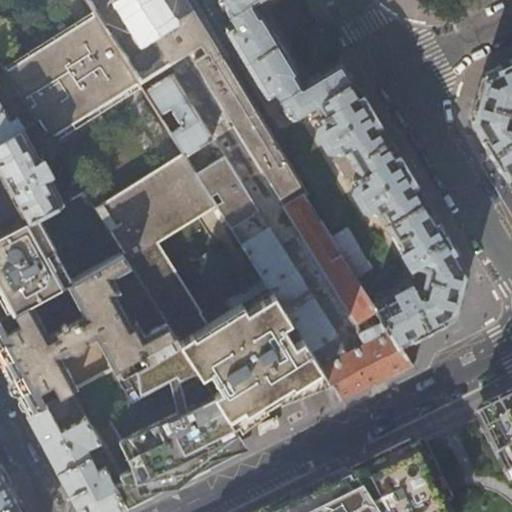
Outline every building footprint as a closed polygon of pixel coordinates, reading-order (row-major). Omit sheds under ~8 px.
[(333,237),(189,0),(85,0),(95,15),(137,81),(193,47),(199,56),(193,59),(278,197),(280,196),(285,205),(283,207),(357,324),(378,311),(373,303),(358,277),(333,237)] [(219,0),(234,24),(225,29),(265,95),(274,91),(291,117),(314,104),(321,116),(317,119),(338,154),(335,161),(346,178),(354,179),(375,214),(380,212),(388,224),(386,225),(412,268),(413,267),(424,270),(420,285),(412,282),(373,303),(378,311),(385,322),(399,345),(400,344),(433,327),(452,317),(466,268),(390,143),(340,59),(301,83),(294,72),(296,70),(288,57),(269,26),(261,13),(259,14),(252,4),(258,0),(219,0)] [(48,137),(137,81),(95,15),(6,71),(36,117),(43,128),(48,137)] [(511,59),(486,72),(478,97),(471,120),(511,188),(511,59)] [(143,90),(182,153),(184,155),(211,138),(170,74),(143,90)] [(0,103),(0,138),(23,125),(16,115),(10,119),(0,103)] [(36,117),(23,125),(0,138),(0,179),(22,221),(34,214),(81,188),(78,182),(56,193),(46,174),(49,173),(40,156),(37,157),(27,138),(43,128),(36,117)] [(188,163),(216,206),(217,207),(219,206),(270,287),(291,321),(302,339),(320,369),(327,379),(340,400),(375,383),(411,365),(399,345),(385,322),(360,335),(364,344),(347,352),(258,211),(259,210),(225,155),(224,155),(221,150),(216,153),(219,158),(202,168),(196,158),(188,163)] [(188,163),(184,155),(182,153),(94,208),(122,252),(131,265),(166,321),(175,334),(180,342),(208,325),(200,313),(201,313),(157,243),(216,206),(188,163)] [(34,214),(22,221),(13,226),(2,232),(0,232),(0,291),(12,313),(13,314),(70,282),(34,214)] [(347,228),(333,237),(358,277),(371,268),(347,228)] [(111,275),(131,265),(122,252),(70,282),(13,314),(0,321),(0,365),(1,368),(25,413),(67,391),(75,387),(60,358),(69,353),(75,353),(83,349),(84,344),(95,339),(111,368),(175,334),(166,321),(143,333),(135,319),(130,322),(129,319),(131,318),(119,294),(116,295),(114,292),(119,289),(111,275)] [(283,326),(291,321),(270,287),(208,325),(180,342),(200,373),(208,368),(219,386),(211,391),(218,402),(227,415),(232,424),(233,423),(273,398),(320,369),(302,339),(294,344),(283,326)] [(200,373),(180,342),(175,334),(111,368),(75,387),(67,391),(98,443),(102,449),(110,461),(131,450),(112,416),(109,403),(165,369),(193,413),(218,402),(211,391),(200,373)] [(89,455),(86,449),(93,445),(98,443),(67,391),(25,413),(29,420),(50,458),(56,471),(89,455)] [(511,393),(484,407),(487,413),(482,414),(483,417),(487,414),(511,464),(511,467),(509,469),(510,471),(511,469),(511,393)] [(511,467),(511,464),(487,414),(483,417),(482,414),(487,413),(484,407),(472,413),(503,477),(511,472),(511,469),(510,471),(509,469),(511,467)] [(247,446),(232,424),(227,415),(145,451),(166,487),(212,463),(247,446)] [(451,502),(420,438),(406,445),(409,450),(413,448),(414,450),(410,452),(436,506),(440,503),(441,506),(437,507),(437,509),(451,502)] [(436,506),(410,452),(414,450),(413,448),(409,450),(406,445),(377,460),(348,474),(372,511),(438,511),(437,509),(437,507),(441,506),(440,503),(436,506)] [(122,481),(114,484),(127,506),(152,493),(166,487),(145,451),(142,448),(112,464),(122,481)] [(97,469),(89,455),(56,471),(71,499),(78,511),(113,511),(127,506),(114,484),(104,466),(97,469)] [(0,511),(23,511),(15,497),(0,469),(0,511)] [(372,511),(348,474),(324,485),(275,510),(270,511),(372,511)]
